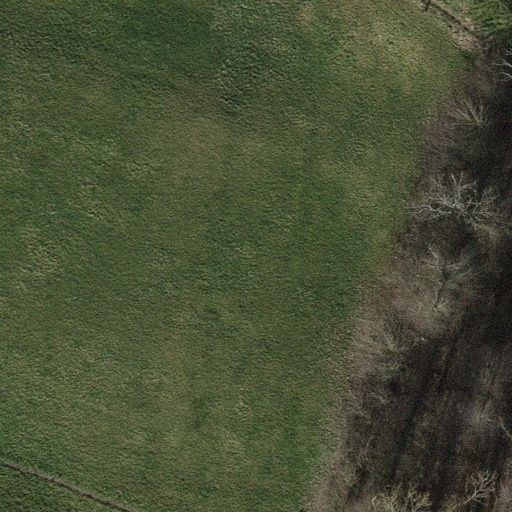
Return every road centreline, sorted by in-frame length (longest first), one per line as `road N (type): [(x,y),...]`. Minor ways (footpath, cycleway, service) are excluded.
road 1 (motorway): [(34,511),(511,322)]
road 2 (motorway): [(400,0),(0,168)]
